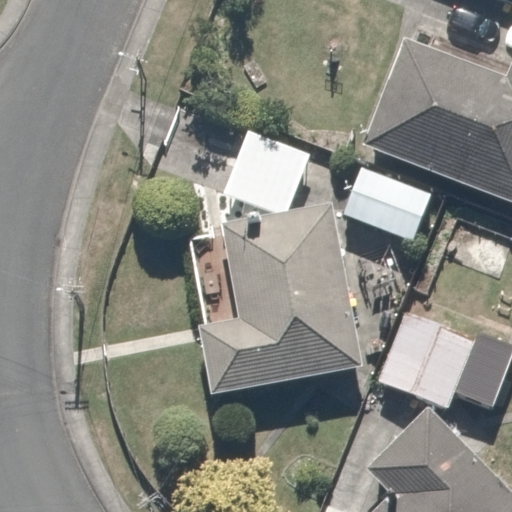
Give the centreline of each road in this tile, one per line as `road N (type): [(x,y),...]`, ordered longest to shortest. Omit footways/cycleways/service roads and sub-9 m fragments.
road 1 (residential): [(54,511),(7,387),(5,210)]
road 2 (residential): [(5,210),(82,0)]
